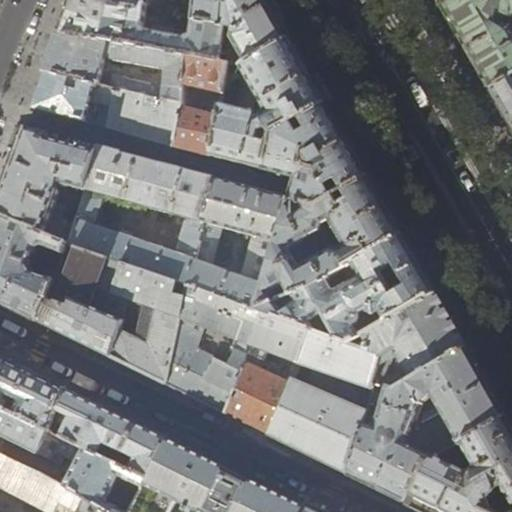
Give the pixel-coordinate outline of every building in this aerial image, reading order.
[(74,0),(62,34),(190,56),(219,62),(225,26),(226,0),(74,0)] [(226,0),(225,26),(225,28),(229,30),(233,30),(235,33),(234,33),(233,41),(248,65),(290,40),(266,0),(226,0)] [(511,18),(511,0),(439,0),(466,46),(493,92),(511,79),(511,29),(500,22),(501,22),(503,22),(505,21),(507,18),(511,18)] [(183,103),(190,56),(62,34),(57,33),(51,49),(42,73),(100,86),(108,55),(110,60),(167,70),(165,89),(115,78),(113,89),(183,103)] [(222,108),(214,157),(265,171),(276,134),(327,104),(309,73),(290,40),(248,65),(245,66),(231,64),(229,64),(228,71),(242,73),(245,70),(259,102),(256,114),(255,113),(254,116),(222,108)] [(222,62),(229,64),(231,64),(233,57),(223,55),(222,62)] [(229,64),(222,62),(219,62),(190,56),(183,103),(176,147),(191,151),(214,157),(222,108),(229,64)] [(113,89),(100,86),(42,73),(42,74),(44,83),(43,87),(35,110),(69,119),(176,147),(183,103),(113,89)] [(511,79),(493,92),(511,125),(511,79)] [(346,137),(327,104),(276,134),(265,171),(297,179),(296,183),(294,191),(292,200),(291,200),(291,201),(319,207),(333,198),(344,192),(370,178),(346,137)] [(59,184),(87,192),(99,152),(97,151),(52,140),(49,135),(27,129),(13,168),(0,204),(0,216),(69,244),(68,245),(72,246),(77,226),(63,220),(67,207),(57,203),(61,194),(60,191),(57,189),(59,184)] [(122,154),(100,148),(99,152),(87,192),(77,226),(72,246),(109,259),(121,263),(188,287),(197,262),(198,262),(202,244),(200,242),(218,181),(142,161),(122,155),(122,154)] [(344,192),(350,203),(339,209),(333,198),(319,207),(291,201),(258,312),(309,291),(403,236),(386,205),(370,178),(344,192)] [(200,242),(202,244),(198,262),(197,262),(188,287),(189,287),(258,312),(291,201),(291,200),(242,187),(218,181),(200,242)] [(66,251),(68,245),(69,244),(0,216),(0,303),(38,322),(48,300),(50,295),(56,281),(35,274),(31,267),(37,250),(45,246),(65,253),(66,251)] [(419,264),(403,236),(309,291),(258,312),(261,313),(311,332),(348,345),(437,294),(419,264)] [(66,251),(75,255),(60,298),(50,295),(48,300),(38,322),(69,338),(110,358),(125,365),(167,386),(183,316),(189,287),(188,287),(121,263),(109,259),(72,246),(68,245),(66,251)] [(261,313),(258,312),(189,287),(183,316),(167,386),(174,389),(226,415),(245,369),(248,344),(261,313)] [(450,317),(437,294),(348,345),(383,358),(375,385),(397,391),(469,349),(450,317)] [(299,362),(311,332),(261,313),(248,344),(245,369),(226,415),(239,421),(270,436),(291,387),(260,371),(269,352),(301,364),(301,363),(299,362)] [(301,363),(301,364),(295,381),(293,381),(291,387),(270,436),(298,450),(349,475),(375,385),(383,358),(348,345),(311,332),(299,362),(301,363)] [(508,417),(485,378),(469,349),(397,391),(375,385),(349,475),(378,489),(408,504),(426,465),(508,417)] [(0,407),(6,411),(9,403),(5,401),(7,396),(20,402),(15,415),(49,432),(65,391),(36,377),(0,359),(0,407)] [(119,417),(65,391),(49,432),(99,457),(105,445),(137,461),(131,473),(147,481),(168,441),(119,417)] [(0,435),(51,462),(52,459),(57,460),(59,455),(78,464),(66,489),(104,511),(131,511),(147,481),(131,473),(99,457),(49,432),(15,415),(6,411),(0,407),(0,435)] [(511,511),(511,424),(508,417),(426,465),(408,504),(424,511),(511,511)] [(238,475),(210,461),(168,441),(147,481),(131,511),(306,511),(308,509),(307,508),(279,495),(238,475)] [(0,511),(104,511),(66,489),(0,454),(0,511)]
